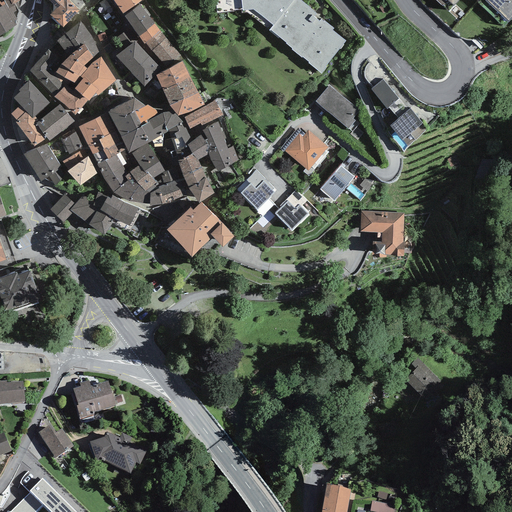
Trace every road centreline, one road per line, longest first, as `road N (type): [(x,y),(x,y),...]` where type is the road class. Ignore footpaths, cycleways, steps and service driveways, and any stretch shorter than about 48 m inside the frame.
road 1 (tertiary): [(341,0),(417,86),(438,94),(456,83),(462,64),(405,0)]
road 2 (tertiary): [(104,300),(29,192),(3,130),(4,88)]
road 3 (tertiary): [(266,511),(150,361)]
road 4 (residential): [(0,487),(66,354)]
